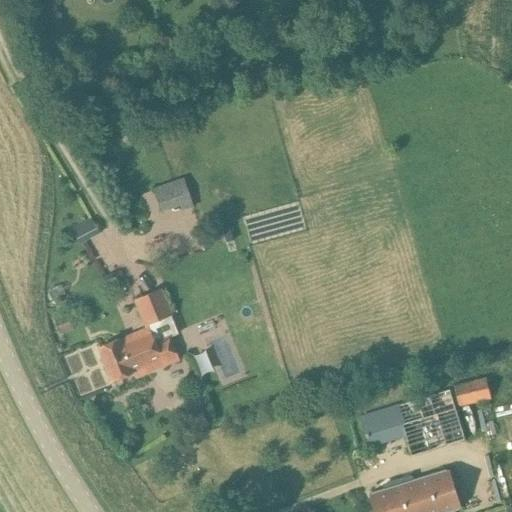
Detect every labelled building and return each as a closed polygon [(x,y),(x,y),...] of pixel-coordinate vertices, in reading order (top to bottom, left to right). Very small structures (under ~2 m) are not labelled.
[(194,208),(184,178),(171,182),(182,212),(194,208)] [(100,234),(92,219),(71,229),(79,245),(100,234)] [(172,316),(162,288),(134,300),(147,330),(120,341),(120,339),(99,348),(113,382),(134,374),(133,372),(162,360),(165,366),(179,360),(162,320),(172,316)] [(74,329),(69,314),(56,319),(60,333),(74,329)] [(491,397),(482,362),(451,370),(459,405),(491,397)] [(466,438),(449,388),(361,416),(371,447),(405,436),(412,456),(466,438)] [(202,408),(187,414),(194,429),(208,423),(202,408)] [(446,471),(400,485),(399,482),(387,486),(388,489),(373,494),(378,511),(448,511),(458,509),(446,471)]
